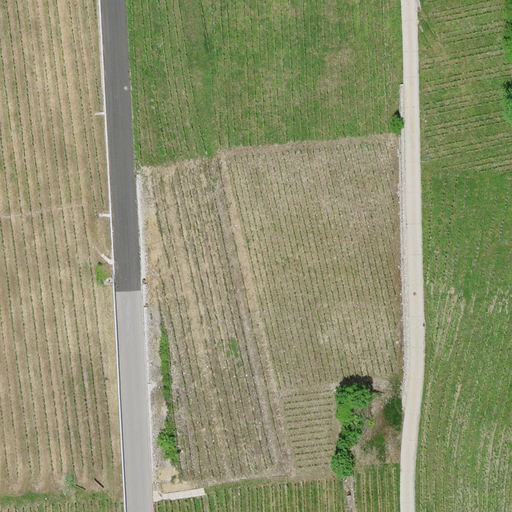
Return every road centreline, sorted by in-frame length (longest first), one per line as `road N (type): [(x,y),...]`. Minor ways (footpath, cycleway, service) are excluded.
road 1 (unclassified): [(140,511),(113,0)]
road 2 (unclassified): [(408,511),(417,361),(409,0)]
